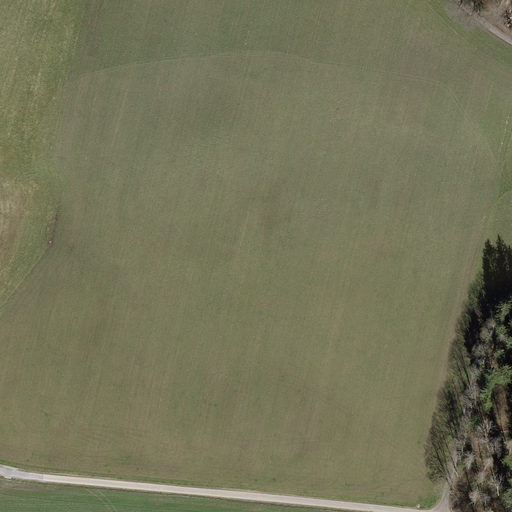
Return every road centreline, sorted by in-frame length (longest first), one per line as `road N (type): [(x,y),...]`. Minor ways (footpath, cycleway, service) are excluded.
road 1 (track): [(0,469),(408,511)]
road 2 (track): [(511,305),(484,334),(439,511)]
